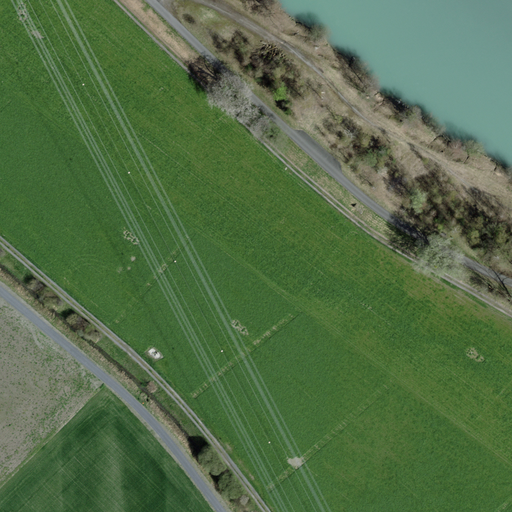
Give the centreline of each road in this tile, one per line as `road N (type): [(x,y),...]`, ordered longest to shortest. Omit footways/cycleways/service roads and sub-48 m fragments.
road 1 (track): [(117,0),(343,209),(511,314)]
road 2 (track): [(151,0),(389,217),(511,282)]
road 3 (track): [(267,511),(138,357),(0,240)]
road 4 (track): [(0,289),(121,391),(223,511)]
